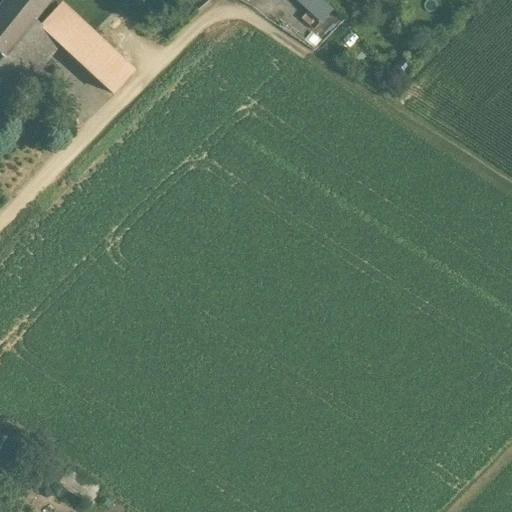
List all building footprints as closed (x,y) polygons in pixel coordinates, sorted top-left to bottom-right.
[(0,0),(0,52),(8,59),(34,24),(52,0),(11,0),(0,16),(0,0)] [(132,73),(61,9),(41,30),(59,45),(60,47),(113,95),(132,73)] [(34,24),(8,59),(34,78),(59,45),(41,30),(34,24)] [(34,78),(8,59),(1,67),(0,69),(0,99),(11,108),(34,78)] [(63,491),(98,501),(104,482),(68,471),(63,491)]
